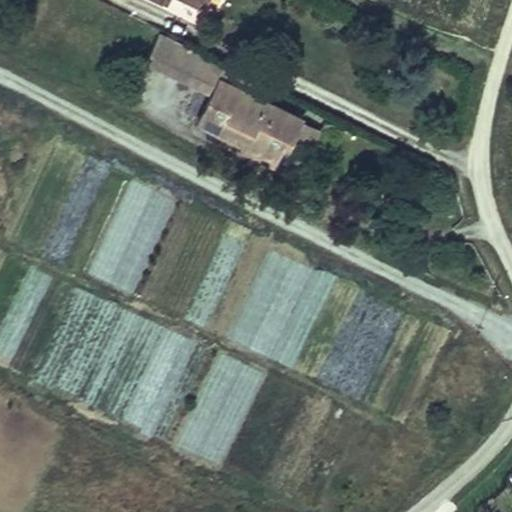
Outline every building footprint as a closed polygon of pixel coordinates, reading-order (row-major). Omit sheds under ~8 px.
[(204,48),(154,24),(133,66),(153,76),(159,63),(190,79),(204,48)] [(204,48),(190,79),(217,93),(226,76),(233,79),(240,66),(204,48)] [(294,144),(308,116),(233,79),(226,76),(217,93),(202,124),(247,145),(278,161),(286,145),(288,141),(294,144)] [(330,127),(308,116),(294,144),(288,141),(286,145),(315,159),(330,127)] [(275,167),(278,161),(247,145),(244,151),(275,167)]
